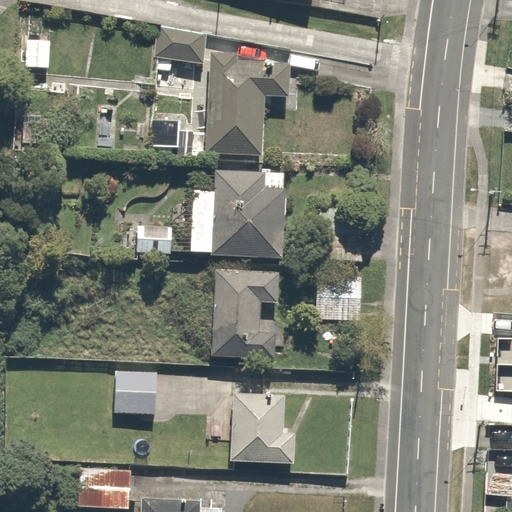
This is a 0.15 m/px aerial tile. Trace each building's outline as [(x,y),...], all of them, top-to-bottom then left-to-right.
[(205,27),(157,25),(155,58),(203,60),(205,27)] [(51,38),(23,37),(22,65),(50,66),(51,38)] [(286,98),(288,64),(234,61),(234,54),(209,53),(204,153),(257,156),(260,96),(286,98)] [(181,114),(150,111),(147,147),(178,150),(181,114)] [(264,172),(213,169),(208,256),(278,260),(282,190),(263,189),(264,172)] [(274,303),(276,274),(212,271),(208,356),(270,359),(271,333),(256,333),(257,302),(274,303)] [(361,273),(311,272),(310,320),(360,321),(361,273)] [(156,372),(112,371),(111,413),(155,414),(156,372)] [(281,396),(230,393),(226,461),(290,465),(292,434),(279,433),(281,396)] [(75,504),(127,507),(129,468),(77,465),(75,504)] [(197,511),(198,502),(139,499),(138,511),(197,511)]
